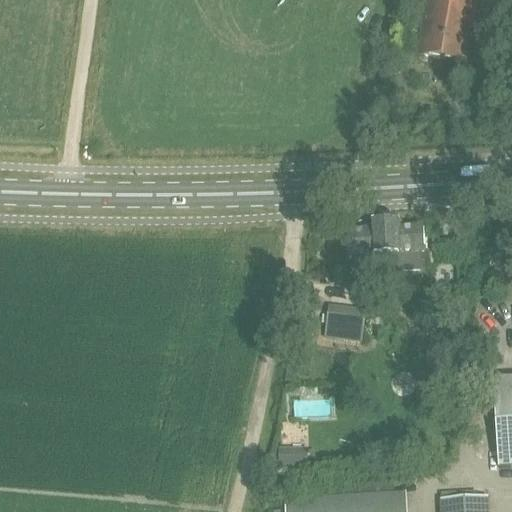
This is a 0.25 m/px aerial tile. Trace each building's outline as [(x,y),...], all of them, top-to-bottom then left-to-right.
[(454,36),(473,38),(479,0),(427,0),(424,26),(437,28),(435,42),(453,45),(454,36)] [(469,66),(473,38),(454,36),(453,45),(435,42),(437,28),(424,26),(419,58),(469,66)] [(399,225),(386,226),(389,259),(394,259),(395,266),(421,264),(421,257),(427,256),(425,227),(399,229),(399,225)] [(389,259),(386,226),(374,227),(374,230),(348,232),(349,259),(376,258),(376,260),(389,259)] [(428,349),(425,383),(442,385),(445,350),(428,349)] [(511,380),(494,382),(495,402),(498,456),(499,470),(511,468),(511,380)] [(278,450),(279,470),(308,470),(308,450),(278,450)] [(442,502),(441,502),(441,511),(489,511),(489,499),(477,500),(477,493),(441,495),(442,502)] [(285,504),(285,511),(407,511),(407,497),(285,504)]
